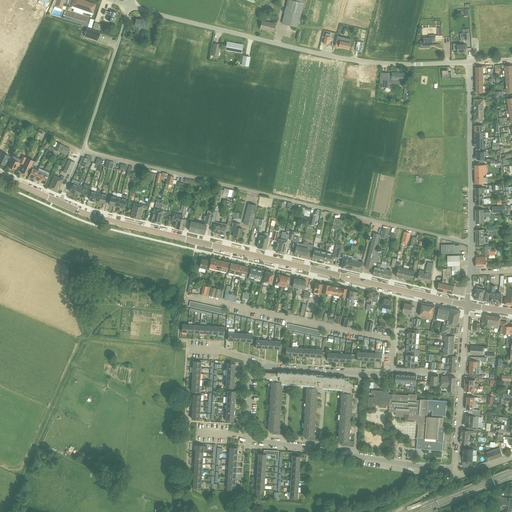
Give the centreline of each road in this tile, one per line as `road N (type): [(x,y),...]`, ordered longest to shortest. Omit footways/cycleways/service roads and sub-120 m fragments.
road 1 (residential): [(467,305),(59,202)]
road 2 (residential): [(471,244),(82,150)]
road 3 (unclassified): [(129,6),(355,60),(469,62)]
road 4 (track): [(0,464),(21,468),(79,341),(161,344)]
road 5 (residential): [(391,368),(393,339),(185,294)]
road 6 (residential): [(455,468),(246,438)]
road 7 (residential): [(471,244),(469,62)]
road 8 (unclassified): [(82,150),(129,6)]
road 9 (track): [(33,443),(168,500)]
road 10 (residential): [(391,368),(388,374),(253,366)]
